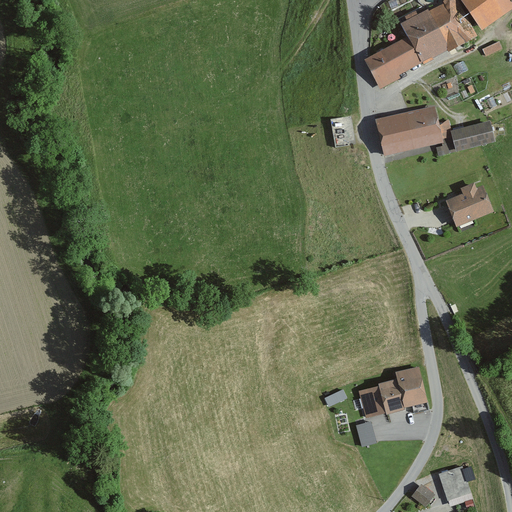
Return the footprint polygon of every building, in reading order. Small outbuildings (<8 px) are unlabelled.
[(444,0),(398,26),(406,39),(363,63),(378,89),(446,51),(447,53),(463,44),(466,49),(477,42),(453,0),(444,0)] [(457,0),(480,31),(511,8),(511,2),(510,0),(457,0)] [(497,41),(481,49),(485,56),(500,48),(497,41)] [(441,144),(432,107),(374,120),(383,158),(441,144)] [(487,124),(448,133),(453,153),(492,143),(487,124)] [(491,212),(481,187),(474,189),(472,183),(456,189),(459,195),(442,201),(452,227),(491,212)] [(428,411),(416,368),(393,374),(394,380),(376,385),(377,388),(358,393),(364,418),(383,413),(384,416),(403,411),(404,413),(412,410),(413,415),(428,411)] [(329,405),(348,396),(344,387),(325,396),(329,405)] [(362,445),(377,442),(373,418),(357,421),(362,445)] [(461,467),(437,475),(447,503),(471,494),(467,482),(474,480),(469,467),(462,470),(461,467)] [(432,495),(419,486),(410,499),(423,508),(432,495)]
